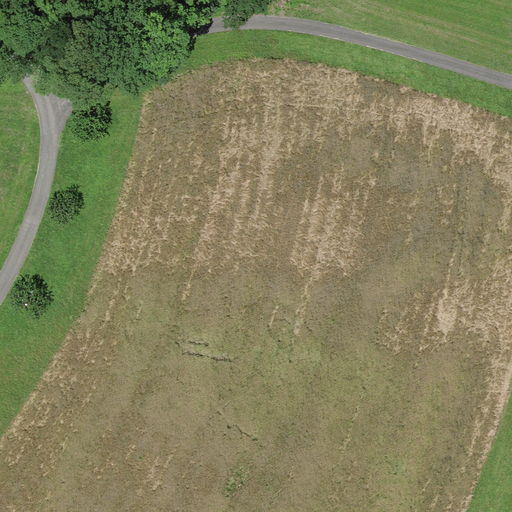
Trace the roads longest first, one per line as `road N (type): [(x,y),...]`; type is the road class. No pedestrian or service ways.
road 1 (track): [(45,95),(209,22),(321,28),(511,82)]
road 2 (unclassified): [(0,43),(45,95),(53,121),(34,209),(0,283)]
